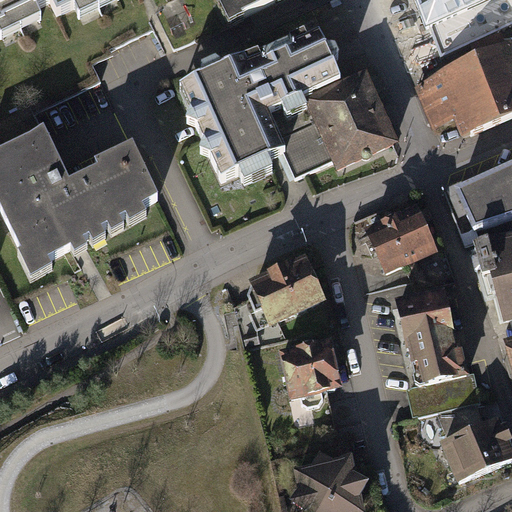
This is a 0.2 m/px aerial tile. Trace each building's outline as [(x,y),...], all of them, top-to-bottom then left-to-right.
[(0,0),(0,45),(32,30),(48,23),(43,13),(50,9),(55,19),(73,11),(79,25),(106,12),(128,2),(127,0),(0,0)] [(223,0),(224,1),(220,3),(232,28),(247,21),(245,18),(282,0),(223,0)] [(511,0),(415,0),(427,33),(430,32),(441,62),(511,27),(511,0)] [(259,59),(181,94),(223,187),(285,159),(296,182),(335,164),(339,172),(393,147),(365,84),(344,93),(321,41),(262,67),(259,59)] [(511,125),(511,51),(417,90),(435,135),(458,126),(466,144),(511,125)] [(45,132),(0,155),(0,208),(23,255),(19,257),(32,284),(54,271),(51,264),(73,252),(77,259),(91,251),(86,244),(91,241),(96,249),(109,241),(105,234),(110,231),(114,238),(128,231),(123,223),(128,220),(133,228),(151,218),(146,210),(163,201),(136,149),(97,167),(100,174),(72,186),(45,132)] [(511,171),(460,196),(477,235),(511,223),(511,171)] [(433,263),(415,219),(362,241),(381,285),(433,263)] [(511,245),(478,255),(486,281),(495,278),(508,322),(511,320),(511,245)] [(308,257),(249,283),(269,328),(327,303),(308,257)] [(453,293),(399,307),(419,389),(409,391),(417,422),(481,406),(453,293)] [(330,340),(279,351),(289,400),(340,389),(330,340)] [(451,444),(445,446),(462,488),(511,467),(511,459),(498,425),(485,430),(477,410),(440,419),(451,444)] [(364,511),(361,497),(370,483),(356,474),(352,457),(335,461),(320,451),(311,467),(292,471),(297,489),(287,503),(301,511),(364,511)]
